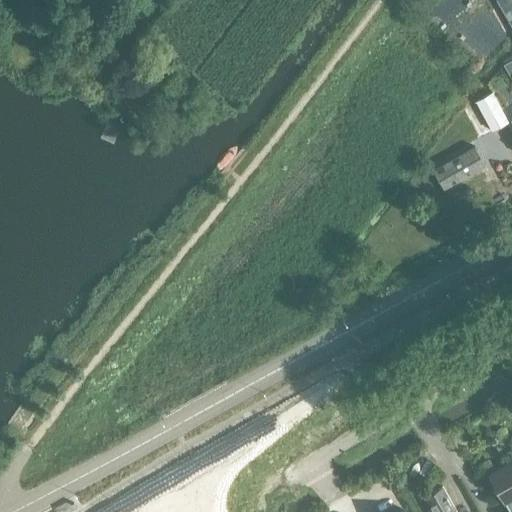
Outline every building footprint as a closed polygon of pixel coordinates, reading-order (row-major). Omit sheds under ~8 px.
[(511,0),(495,0),(511,28),(511,0)] [(511,79),(511,78),(511,58),(503,64),(511,79)] [(474,102),(475,104),(489,130),(508,121),(492,92),(474,102)] [(474,147),(433,170),(453,206),(494,182),(474,147)] [(511,460),(488,474),(505,504),(511,499),(511,460)] [(456,511),(442,485),(423,496),(432,510),(427,511),(456,511)]
